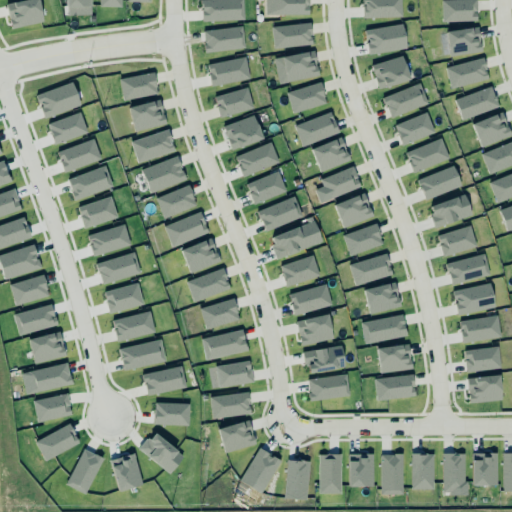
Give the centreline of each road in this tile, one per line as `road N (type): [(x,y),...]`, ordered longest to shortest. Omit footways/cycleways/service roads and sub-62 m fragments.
road 1 (residential): [(284,427),(262,304),(183,88),(173,0)]
road 2 (residential): [(443,426),(417,258),(347,78),(334,0)]
road 3 (residential): [(0,87),(60,250),(105,418)]
road 4 (residential): [(511,425),(284,427)]
road 5 (residential): [(0,69),(174,37)]
